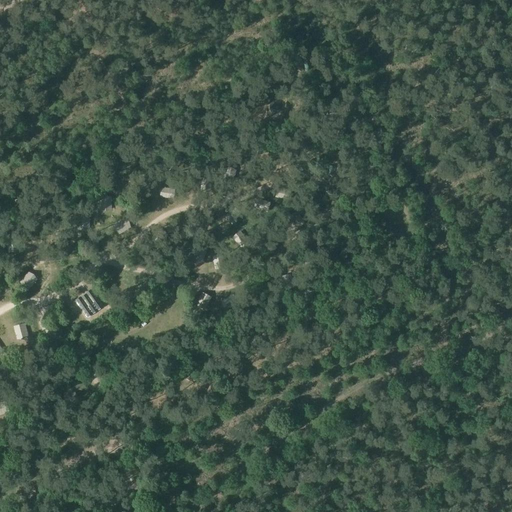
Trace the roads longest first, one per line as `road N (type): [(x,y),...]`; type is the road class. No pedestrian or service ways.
road 1 (unknown): [(511,306),(227,511)]
road 2 (track): [(223,286),(102,270),(0,312)]
road 3 (track): [(268,187),(159,217),(102,270)]
